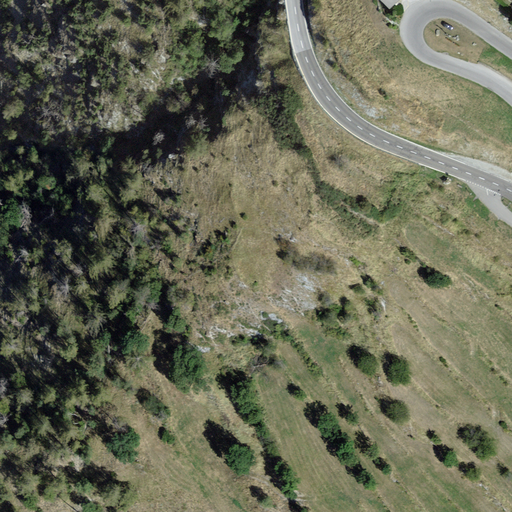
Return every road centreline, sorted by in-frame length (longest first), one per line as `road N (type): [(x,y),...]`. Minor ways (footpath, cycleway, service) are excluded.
road 1 (tertiary): [(489,181),(384,140),(338,110),(307,61),(294,0)]
road 2 (unclassified): [(511,49),(446,8),(422,13),(414,32),(426,54),(511,95)]
